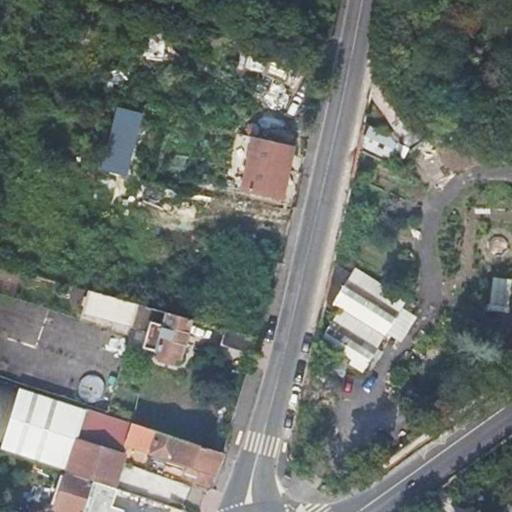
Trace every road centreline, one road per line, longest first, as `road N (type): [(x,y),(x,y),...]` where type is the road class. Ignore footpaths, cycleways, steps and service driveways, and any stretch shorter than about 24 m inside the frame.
road 1 (residential): [(363,0),(253,475)]
road 2 (track): [(104,0),(351,63)]
road 3 (secondary): [(360,511),(511,402)]
